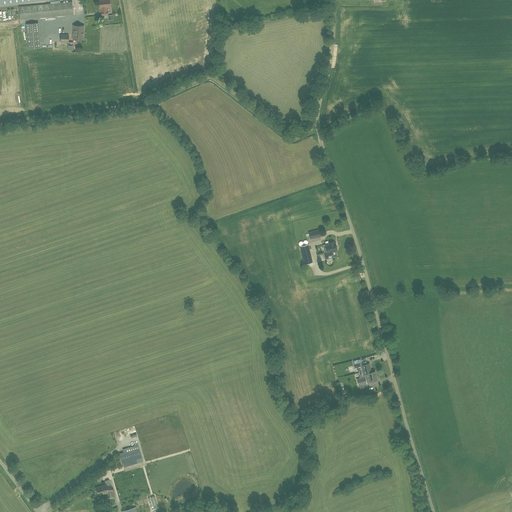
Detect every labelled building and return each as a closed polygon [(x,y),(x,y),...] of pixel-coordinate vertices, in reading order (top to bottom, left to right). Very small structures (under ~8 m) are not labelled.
[(50,4),(19,7),(20,20),(73,15),(72,2),(60,3),(59,0),(50,0),(50,4)] [(99,0),(100,8),(101,8),(101,11),(102,15),(108,15),(107,11),(107,8),(110,7),(109,0),(99,0)] [(38,23),(26,24),(28,49),(41,48),(38,23)] [(83,40),(84,26),(73,26),(73,40),(83,40)] [(69,35),(60,35),(60,42),(68,43),(69,35)] [(310,239),(320,236),(319,230),(309,233),(310,239)] [(330,244),(325,245),(323,246),(324,253),(327,252),(331,251),(331,252),(335,251),(337,251),(336,247),(336,246),(336,245),(335,243),(334,243),(334,242),(329,243),(330,244)] [(308,245),(300,247),(304,264),(312,263),(308,245)] [(337,256),(335,251),(331,252),(331,251),(327,252),(324,253),(326,259),(337,256)] [(371,373),(371,372),(370,368),(369,363),(362,365),(364,375),(364,374),(371,373)] [(371,373),(364,374),(365,377),(356,379),(358,386),(367,384),(366,381),(369,380),(369,382),(377,380),(375,372),(371,372),(371,373)] [(171,455),(172,454),(164,422),(139,428),(143,446),(159,442),(160,445),(167,443),(167,447),(169,451),(170,451),(171,455)] [(140,445),(124,449),(125,453),(121,453),(123,462),(132,460),(133,464),(144,462),(140,445)] [(151,472),(133,477),(137,492),(155,487),(151,472)] [(130,474),(115,477),(119,497),(132,494),(128,478),(131,478),(130,474)] [(155,477),(162,503),(186,497),(180,475),(178,475),(179,478),(176,479),(171,481),(171,478),(167,479),(166,476),(165,476),(165,474),(155,477)] [(108,492),(107,487),(106,485),(96,488),(98,495),(106,493),(108,492)] [(108,492),(106,493),(108,499),(115,497),(113,489),(112,490),(111,486),(107,487),(108,492)] [(136,507),(135,507),(123,511),(151,511),(151,510),(158,508),(154,496),(135,502),(136,507)]
